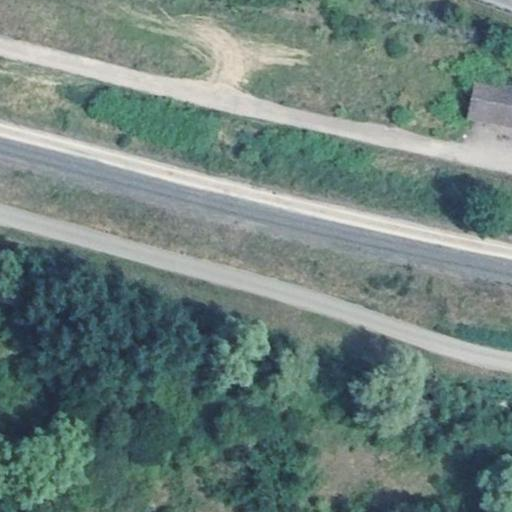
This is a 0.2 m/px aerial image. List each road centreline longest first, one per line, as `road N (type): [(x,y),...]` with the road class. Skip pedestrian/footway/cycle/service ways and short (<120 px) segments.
road 1 (residential): [(0,213),(511,366)]
road 2 (track): [(511,169),(0,43)]
